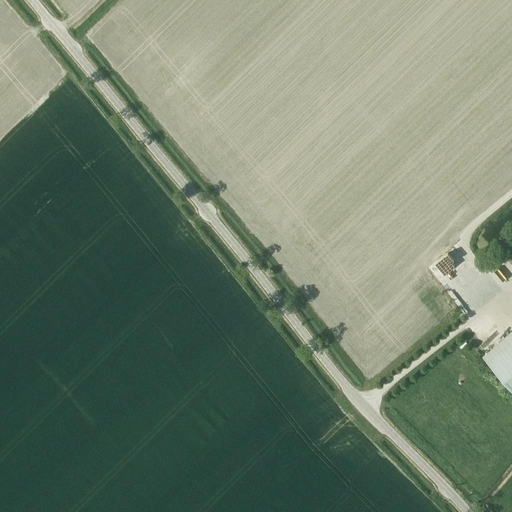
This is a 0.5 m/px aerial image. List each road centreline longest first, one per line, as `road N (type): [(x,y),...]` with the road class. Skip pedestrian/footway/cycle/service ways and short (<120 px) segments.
road 1 (tertiary): [(467,511),(348,389),(29,0)]
road 2 (track): [(362,404),(502,295),(463,242),(511,192)]
